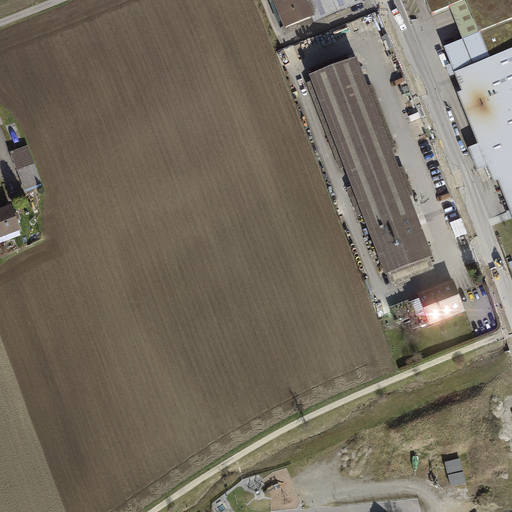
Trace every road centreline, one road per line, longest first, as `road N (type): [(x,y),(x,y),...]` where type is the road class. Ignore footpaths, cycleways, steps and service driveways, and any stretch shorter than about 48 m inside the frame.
road 1 (track): [(511,330),(270,437),(151,511)]
road 2 (residential): [(390,0),(511,305)]
